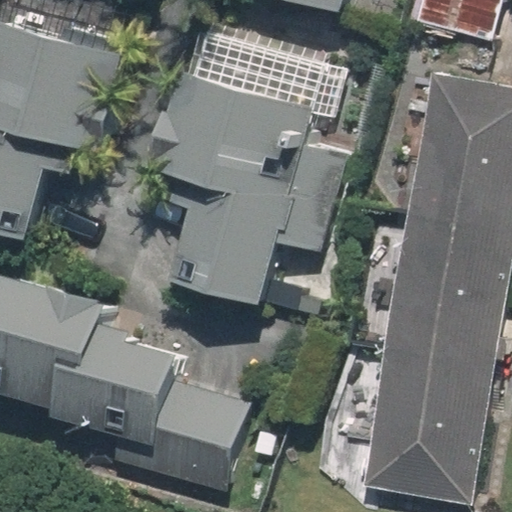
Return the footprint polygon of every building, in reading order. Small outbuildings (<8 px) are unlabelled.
[(511,21),(511,0),(436,0),(432,16),(509,36),(511,21)] [(118,177),(151,44),(11,10),(3,41),(0,40),(0,220),(58,234),(75,166),(118,177)] [(338,255),(363,144),(334,138),(345,91),(202,58),(177,167),(198,171),(191,202),(206,205),(190,276),(288,298),(300,246),(338,255)] [(511,375),(511,77),(445,67),(377,486),(491,505),(511,375)] [(0,299),(0,382),(172,436),(163,466),(241,490),(270,398),(193,374),(203,343),(127,319),(135,292),(23,257),(9,302),(0,299)]
